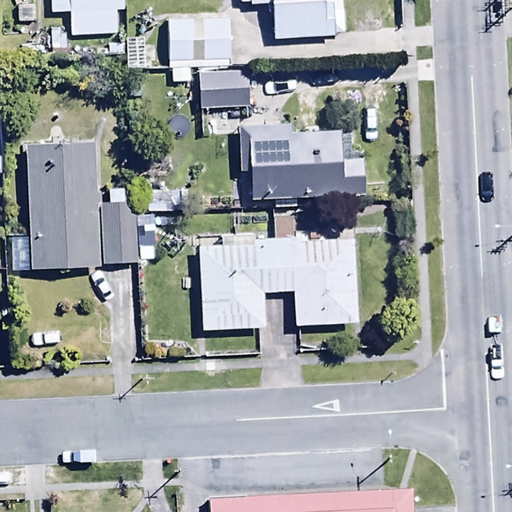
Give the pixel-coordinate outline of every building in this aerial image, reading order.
[(122,0),(47,0),(48,16),(69,16),(69,40),(116,40),(115,15),(123,15),(122,0)] [(271,9),(273,43),(336,41),(335,8),(325,8),(324,0),(239,0),(239,6),(250,6),(250,10),(271,9)] [(228,16),(168,18),(168,52),(143,53),(143,40),(125,41),(126,74),(229,71),(228,16)] [(246,74),(200,78),(202,115),(249,112),(246,74)] [(251,175),(252,203),(365,200),(364,163),(347,163),(346,136),(291,138),(290,128),(238,129),(239,176),(251,175)] [(25,152),(32,274),(137,267),(133,207),(129,207),(128,192),(107,194),(107,207),(100,208),(97,148),(25,152)] [(183,196),(146,195),(146,215),(183,216),(183,196)] [(198,251),(199,335),(264,334),(264,297),(293,296),(294,331),(355,330),(354,244),(331,244),(331,236),(294,237),(294,215),(274,216),(274,243),(253,243),(253,239),(221,239),(221,251),(198,251)] [(420,511),(420,502),(212,511),(420,511)]
